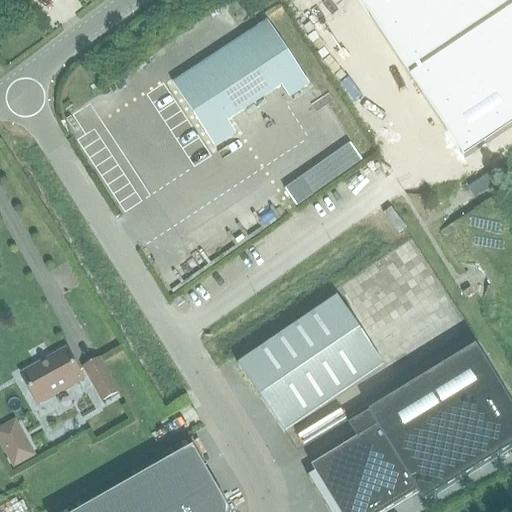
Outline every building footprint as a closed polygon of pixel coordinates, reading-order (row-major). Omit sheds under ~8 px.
[(511,0),(358,0),(465,160),(511,129),(511,0)] [(176,85),(215,145),(235,132),(228,122),(282,87),(290,99),(309,86),(268,22),(211,60),(212,61),(176,85)] [(301,179),(286,190),(297,206),(313,195),(301,179)] [(452,226),(511,317),(511,232),(491,200),(452,226)] [(384,365),(338,298),(238,365),(284,432),(384,365)] [(316,473),(308,477),(329,511),(387,511),(419,493),(425,503),(511,449),(511,404),(477,347),(354,422),(362,436),(358,439),(312,467),(316,473)] [(68,350),(22,375),(38,405),(84,380),(68,350)] [(118,393),(100,360),(85,368),(103,401),(118,393)] [(0,437),(15,465),(33,455),(15,424),(0,432),(0,437)] [(230,511),(194,449),(83,511),(230,511)]
